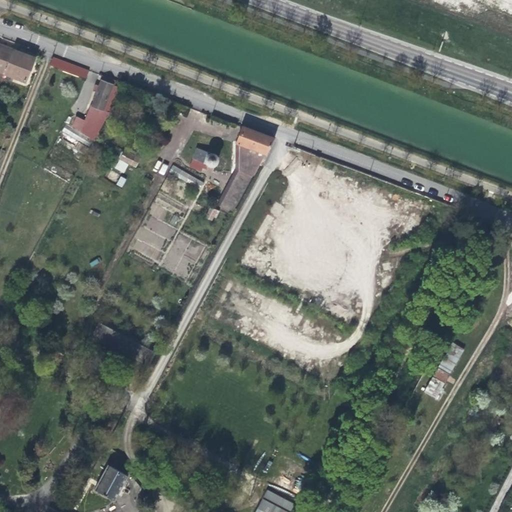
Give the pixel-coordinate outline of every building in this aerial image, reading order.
[(12,49),(0,44),(0,74),(3,76),(4,73),(24,81),(33,57),(12,49)] [(79,74),(82,67),(53,57),(50,64),(79,74)] [(115,85),(117,80),(102,75),(100,80),(115,85)] [(91,104),(108,111),(121,87),(115,85),(100,80),(91,104)] [(92,139),(108,111),(91,104),(85,120),(81,131),(80,132),(92,139)] [(71,127),(81,131),(85,120),(75,116),(71,127)] [(46,162),(42,168),(68,184),(92,141),(65,124),(52,146),(54,147),(45,161),(46,162)] [(242,127),(235,143),(239,144),(238,170),(220,204),(232,211),(251,176),(253,177),(274,139),(242,127)] [(216,202),(220,204),(238,170),(239,144),(235,143),(235,169),(216,202)] [(197,147),(192,159),(208,165),(214,167),(218,156),(197,147)] [(125,170),(127,164),(136,167),(140,155),(122,149),(117,168),(125,170)] [(208,165),(192,159),(189,167),(200,171),(201,167),(206,169),(208,165)] [(200,188),(203,181),(172,165),(169,171),(200,188)] [(120,176),(116,184),(122,187),(126,179),(120,176)] [(216,220),(218,210),(211,208),(208,218),(216,220)] [(482,283),(475,297),(483,301),(490,288),(482,283)] [(92,337),(110,347),(131,358),(147,367),(156,350),(101,321),(92,337)] [(445,353),(423,392),(434,398),(463,350),(450,342),(444,353),(445,353)] [(511,343),(496,371),(511,379),(511,343)] [(507,390),(511,380),(511,379),(496,371),(490,381),(507,390)] [(491,407),(480,401),(472,415),(483,422),(491,407)] [(129,415),(124,412),(114,431),(118,434),(129,415)] [(107,465),(94,489),(115,500),(127,476),(107,465)] [(266,490),(254,511),(292,511),(296,505),(266,490)]
